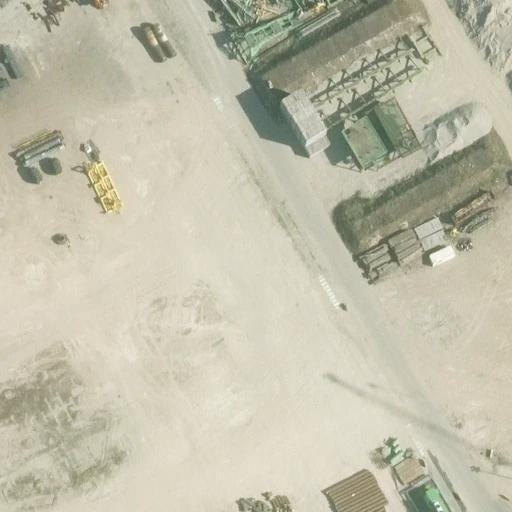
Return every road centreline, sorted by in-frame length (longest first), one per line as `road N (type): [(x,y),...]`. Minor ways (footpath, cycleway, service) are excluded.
road 1 (unknown): [(495,511),(414,392),(182,0)]
road 2 (unknown): [(449,0),(511,111)]
